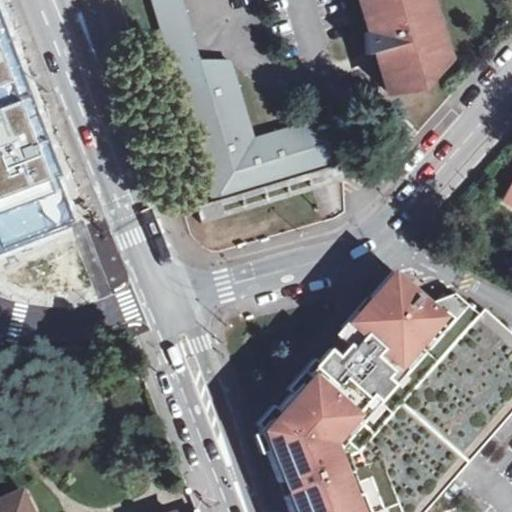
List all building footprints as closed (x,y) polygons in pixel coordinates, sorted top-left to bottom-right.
[(150,0),(170,66),(197,58),(176,0),(150,0)] [(361,0),(374,35),(370,36),(372,58),(381,55),(395,91),(426,79),(428,86),(444,69),(436,44),(445,41),(435,23),(432,1),(423,4),(421,0),(361,0)] [(447,65),(445,41),(436,44),(444,69),(447,65)] [(20,102),(0,51),(0,252),(70,227),(20,102)] [(197,58),(170,66),(211,202),(336,164),(323,117),(254,138),(234,73),(204,82),(198,63),(197,58)] [(231,63),(198,63),(204,82),(234,73),(231,63)] [(396,120),(382,133),(398,148),(411,135),(396,120)] [(198,208),(203,225),(361,176),(367,174),(398,148),(382,133),(355,159),(198,208)] [(441,317),(393,278),(367,307),(339,339),(345,343),(334,355),(329,350),(259,428),(274,469),(290,511),(367,511),(360,492),(352,496),(331,442),(372,395),(380,402),(396,384),(388,377),(441,317)] [(345,343),(339,339),(329,350),(334,355),(345,343)] [(29,511),(21,494),(0,503),(0,511),(29,511)]
